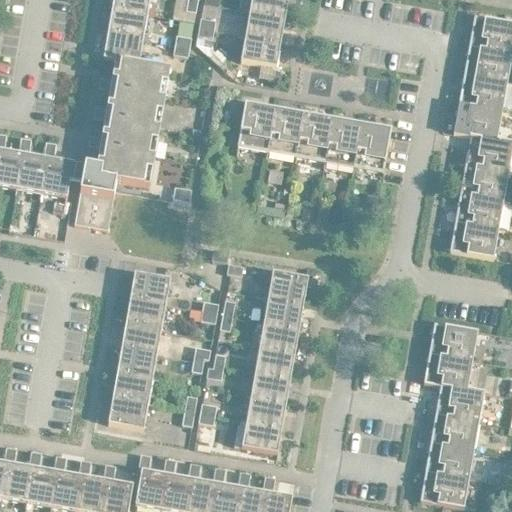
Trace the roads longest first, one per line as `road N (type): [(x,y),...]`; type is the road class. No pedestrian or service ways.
road 1 (residential): [(395,272),(405,257),(440,40),(357,24)]
road 2 (residential): [(64,272),(42,422)]
road 3 (residential): [(340,401),(357,325),(395,272)]
road 4 (residential): [(45,0),(24,106),(0,102)]
